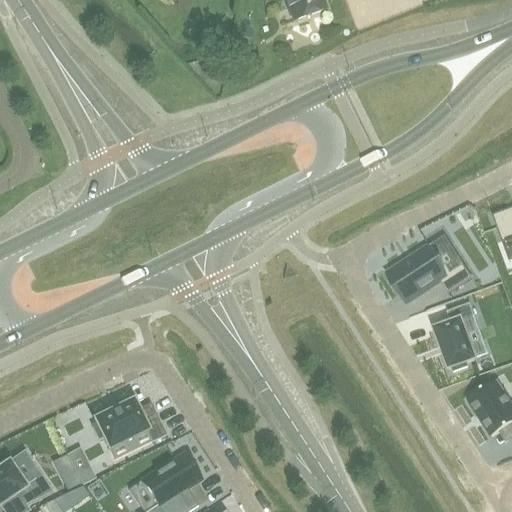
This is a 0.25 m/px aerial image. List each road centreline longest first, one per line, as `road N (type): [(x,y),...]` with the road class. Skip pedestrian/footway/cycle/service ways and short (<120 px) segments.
road 1 (residential): [(495,489),(339,257),(511,172)]
road 2 (residential): [(256,511),(157,362),(135,361),(0,426)]
road 3 (unclassified): [(352,511),(184,252)]
road 4 (primary): [(317,187),(408,140),(511,48)]
road 5 (primary): [(511,29),(376,71),(292,110)]
road 6 (residential): [(142,186),(18,0)]
road 7 (primary): [(32,328),(184,252)]
road 8 (primary): [(292,110),(142,186)]
road 9 (primary): [(184,252),(317,187)]
road 10 (primary): [(142,186),(12,246)]
